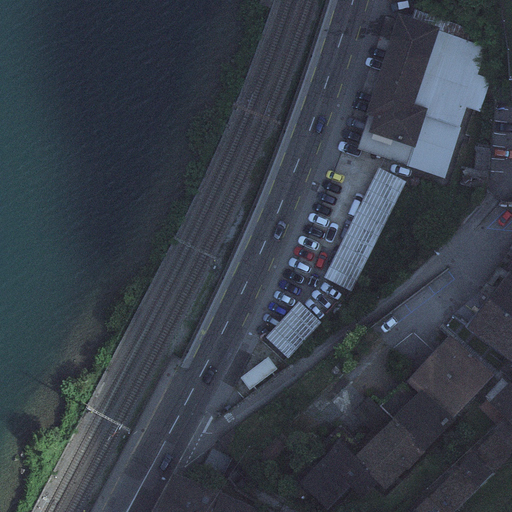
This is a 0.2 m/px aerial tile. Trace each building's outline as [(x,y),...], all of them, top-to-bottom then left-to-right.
[(483,48),(398,21),(358,143),(441,170),(463,104),(480,110),(489,80),(474,75),(483,48)] [(402,182),(379,170),(326,275),(350,287),(402,182)] [(511,270),(510,269),(487,300),(511,318),(511,270)] [(511,318),(487,300),(465,328),(511,363),(511,318)] [(287,356),(319,322),(299,303),(267,337),(287,356)] [(494,373),(450,333),(429,357),(472,398),(494,373)] [(453,418),(472,398),(429,357),(405,381),(418,394),(422,389),(453,418)] [(495,425),(473,447),(496,470),(511,453),(511,385),(510,384),(507,386),(501,380),(484,397),(487,400),(478,409),(495,425)] [(423,452),(453,418),(422,389),(418,394),(392,417),(423,452)] [(385,491),(423,452),(392,417),(355,456),(367,470),(385,491)] [(327,511),(367,470),(355,456),(340,440),(298,480),(327,511)] [(454,511),(496,470),(473,447),(413,509),(415,511),(454,511)] [(206,511),(214,497),(172,473),(150,511),(206,511)]
